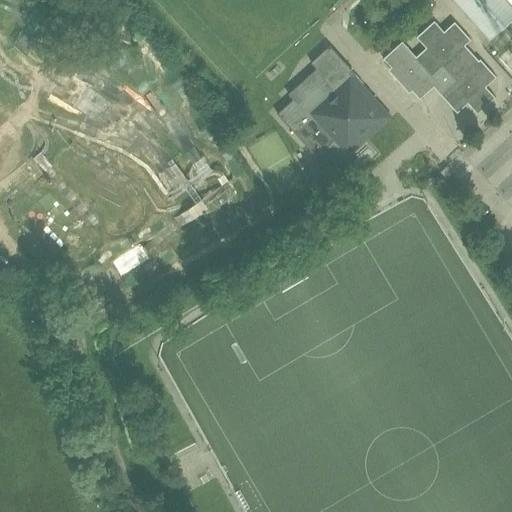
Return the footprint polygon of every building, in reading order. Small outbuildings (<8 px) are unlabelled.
[(511,5),(507,0),(453,0),(489,40),(511,19),(511,5)] [(445,31),(435,20),(417,37),(427,47),(417,56),(403,41),(384,58),(420,99),(440,82),(433,74),(443,65),(457,81),(442,94),(458,112),(469,103),(478,113),(496,97),(487,86),(497,77),(481,59),(480,60),(466,45),(472,40),(455,21),(445,31)] [(385,46),(381,43),(375,48),(378,52),(385,46)] [(351,72),(351,73),(328,48),(312,62),(317,68),(289,94),(294,99),(278,113),(317,157),(334,142),(347,157),(392,117),(351,72)] [(0,190),(10,198),(37,161),(9,141),(0,153),(0,190)] [(445,169),(442,172),(443,174),(447,178),(452,173),(447,167),(445,169)]
